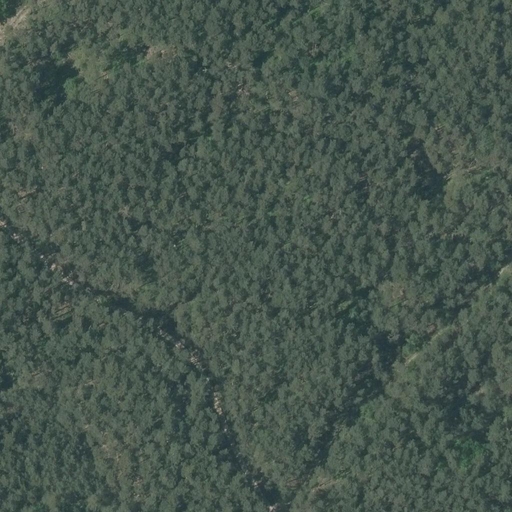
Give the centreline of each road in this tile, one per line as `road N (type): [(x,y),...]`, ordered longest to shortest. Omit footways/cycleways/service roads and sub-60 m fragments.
road 1 (track): [(272,511),(198,370),(158,333),(69,284),(0,229)]
road 2 (track): [(511,267),(450,338),(359,406),(287,511)]
